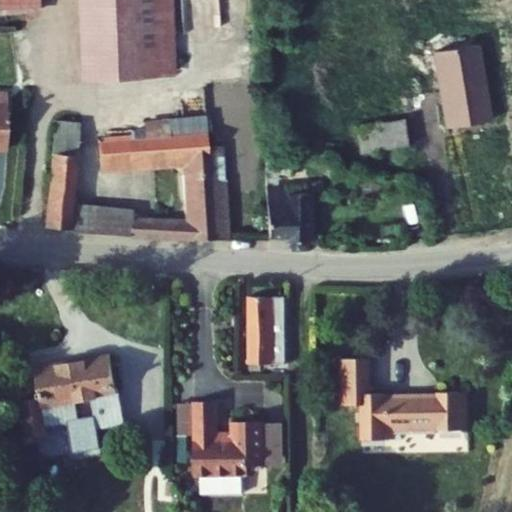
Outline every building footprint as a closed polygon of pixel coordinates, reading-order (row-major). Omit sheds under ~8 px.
[(79,0),(81,69),(146,66),(144,0),(79,0)] [(144,0),(146,66),(187,66),(186,0),(144,0)] [(480,45),(440,51),(450,128),(491,123),(480,45)] [(372,147),(419,140),(416,111),(368,118),(372,147)] [(44,223),(99,226),(99,200),(73,200),(75,113),(55,113),(53,129),(44,223)] [(194,211),(135,209),(135,227),(231,232),(225,180),(214,181),(206,113),(191,114),(191,125),(95,128),(96,154),(187,153),(194,211)] [(293,237),(317,236),(314,184),(291,185),(290,176),(277,177),(276,160),(268,160),(272,231),(292,230),(293,237)] [(99,226),(135,227),(135,209),(135,201),(99,200),(99,226)] [(350,203),(350,230),(364,230),(364,203),(350,203)] [(281,357),(277,290),(245,292),(249,359),(281,357)] [(129,422),(127,390),(117,390),(114,353),(40,361),(44,395),(28,397),(32,433),(53,430),(52,421),(76,418),(80,449),(104,446),(102,425),(129,422)] [(368,355),(338,357),(340,403),(361,402),(363,436),(389,435),(388,424),(439,421),(439,425),(469,423),(467,385),(437,386),(437,390),(386,393),(386,389),(370,390),(368,355)] [(251,469),(269,468),(266,423),(232,425),(233,445),(220,445),(217,405),(193,407),(197,483),(251,479),(251,469)]
